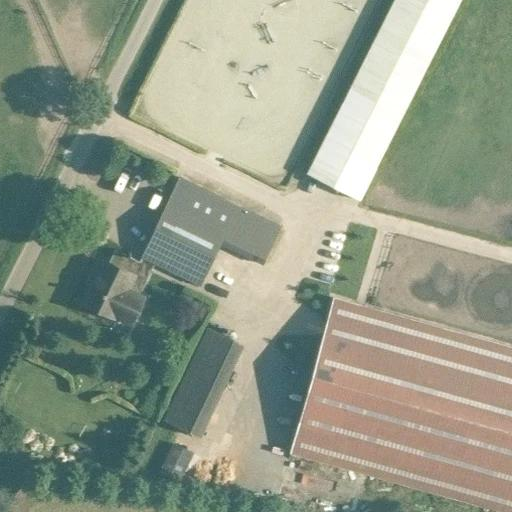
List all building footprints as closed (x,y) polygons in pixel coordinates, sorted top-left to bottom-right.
[(142,257),(160,265),(198,284),(218,243),(262,264),(279,227),(180,179),(172,195),(142,257)] [(83,303),(101,311),(114,318),(134,277),(139,279),(146,265),(115,250),(108,263),(103,261),(83,303)] [(511,511),(511,349),(331,299),(293,452),(504,511),(511,511)] [(162,418),(199,436),(242,345),(206,326),(162,418)] [(171,442),(158,470),(180,480),(193,451),(171,442)]
